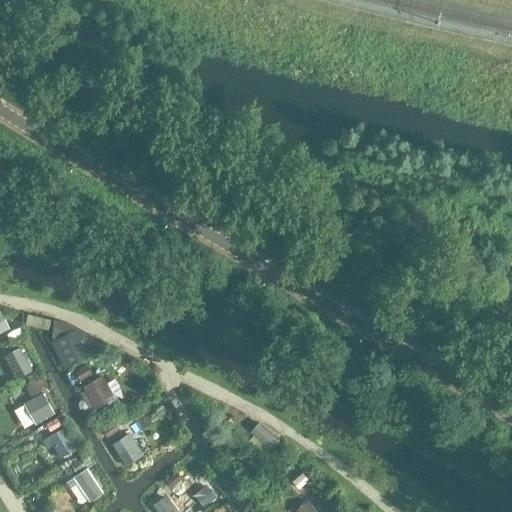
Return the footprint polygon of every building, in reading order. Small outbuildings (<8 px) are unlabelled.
[(1,311),(0,311),(0,332),(10,327),(1,311)] [(29,313),(28,323),(51,325),(52,315),(29,313)] [(64,366),(65,369),(109,345),(79,327),(77,328),(66,322),(54,320),(52,336),(55,340),(49,343),(62,367),(64,366)] [(32,370),(20,347),(5,356),(17,379),(32,370)] [(88,365),(75,372),(81,381),(93,374),(88,365)] [(113,394),(103,376),(84,386),(96,409),(108,402),(106,398),(113,394)] [(39,382),(26,388),(31,397),(42,390),(39,382)] [(55,413),(43,392),(26,402),(38,423),(55,413)] [(58,417),(46,423),(49,427),(56,428),(62,425),(58,417)] [(251,432),(270,450),(280,439),(260,421),(251,432)] [(115,422),(103,430),(107,437),(120,429),(115,422)] [(77,449),(64,427),(42,441),(47,450),(54,446),(61,459),(77,449)] [(141,457),(128,435),(113,445),(126,466),(141,457)] [(89,454),(82,459),(72,466),(77,474),(73,477),(90,502),(104,492),(88,467),(94,463),(89,454)] [(177,472),(166,482),(171,487),(182,478),(177,472)] [(303,472),(293,481),(299,489),(309,480),(303,472)] [(153,506),(157,511),(177,511),(165,496),(153,506)] [(295,511),(317,511),(309,501),(295,511)]
